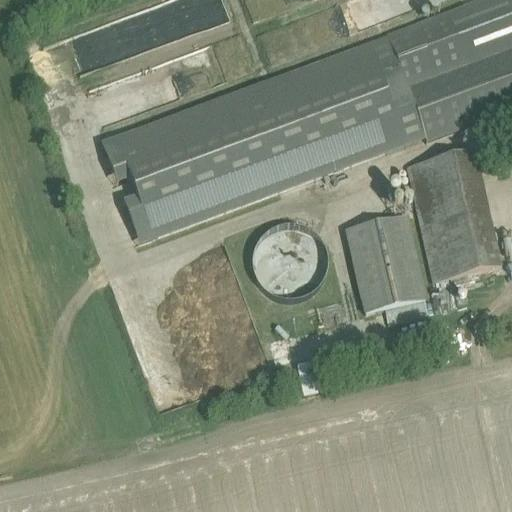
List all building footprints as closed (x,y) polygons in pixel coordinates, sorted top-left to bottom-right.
[(511,0),(488,0),(386,38),(386,40),(100,146),(117,191),(130,186),(135,201),(122,205),(139,250),(217,221),(511,112),(511,0)] [(407,171),(431,286),(498,272),(473,157),(407,171)] [(346,233),(364,317),(424,304),(406,220),(346,233)] [(251,265),(251,268),(251,271),(252,275),(253,278),(254,281),(255,284),(257,287),(258,290),(260,293),(263,295),(265,298),(268,300),(271,301),(274,303),(277,304),(280,305),(283,306),(287,306),(290,306),(293,306),(297,305),(300,305),(303,304),(306,302),(309,301),(312,299),(315,297),(317,294),(319,292),(321,289),(323,286),(324,283),(325,280),(326,277),(327,273),(327,270),(327,267),(327,263),(326,260),(326,257),(325,254),(323,251),(322,248),(320,245),(318,243),(315,241),(313,238),(310,236),(307,235),(305,233),(301,232),(298,231),(295,231),(292,230),(289,230),(285,230),(282,231),(279,232),(276,233),(273,234),(270,235),(267,237),(265,239),(262,242),(260,244),(258,247),(256,249),(255,252),(254,255),(253,258),(252,262),(251,265)] [(300,367),(303,401),(318,399),(315,366),(300,367)]
